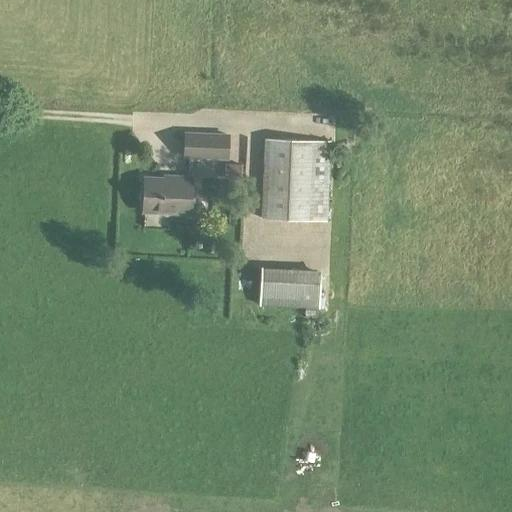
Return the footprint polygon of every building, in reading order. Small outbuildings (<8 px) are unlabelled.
[(229,134),(184,132),(183,159),(228,161),(229,134)] [(333,144),(266,141),(263,221),(331,223),(333,144)] [(225,164),(224,180),(241,181),(242,165),(225,164)] [(171,176),(170,180),(143,178),(141,210),(188,214),(191,177),(171,176)] [(261,268),(260,306),(319,308),(320,271),(261,268)]
